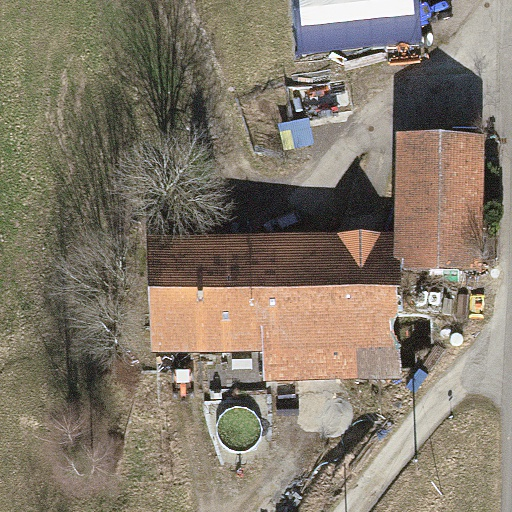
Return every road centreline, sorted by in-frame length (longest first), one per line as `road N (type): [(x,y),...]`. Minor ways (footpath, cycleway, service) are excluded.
road 1 (track): [(150,0),(233,163),(295,211)]
road 2 (track): [(511,351),(483,361),(442,396),(356,511)]
